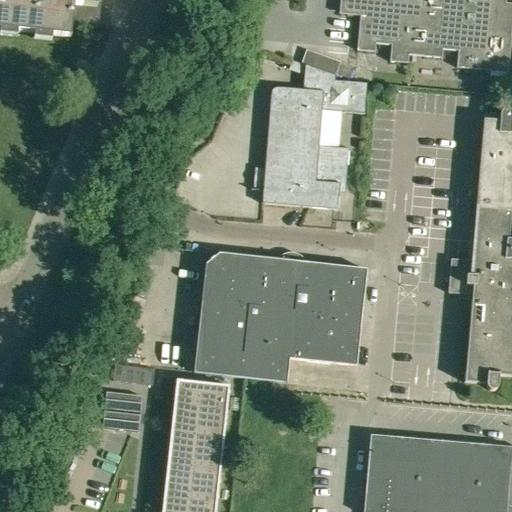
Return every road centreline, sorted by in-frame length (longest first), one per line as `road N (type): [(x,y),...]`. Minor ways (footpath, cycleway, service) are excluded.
road 1 (residential): [(75,177),(218,233),(393,253)]
road 2 (residential): [(75,177),(150,0)]
road 3 (residential): [(22,302),(75,177)]
